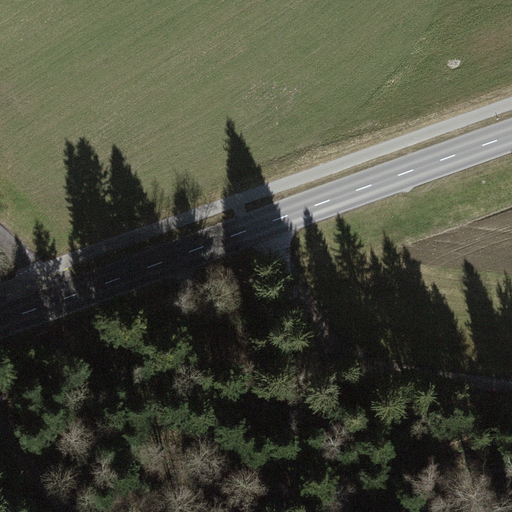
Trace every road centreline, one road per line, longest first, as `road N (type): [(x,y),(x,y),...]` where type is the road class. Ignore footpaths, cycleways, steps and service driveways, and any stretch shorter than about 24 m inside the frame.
road 1 (tertiary): [(0,321),(511,136)]
road 2 (track): [(511,384),(339,352),(264,224)]
